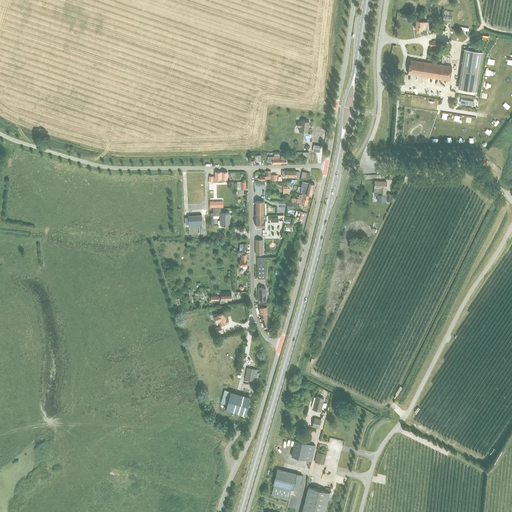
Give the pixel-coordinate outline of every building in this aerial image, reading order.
[(416,21),(415,24),(416,24),(415,30),(421,31),(420,34),(425,35),(426,29),(425,29),(426,22),(417,21),(416,21)] [(442,32),(443,23),(438,22),(437,25),(432,24),(431,30),(442,32)] [(459,89),(476,91),(482,52),(465,49),(459,89)] [(449,80),(452,67),(410,60),(408,74),(449,80)] [(300,122),(298,121),(297,127),(299,127),(299,131),(307,132),(309,121),(300,120),(300,122)] [(281,156),(268,157),(268,162),(271,162),(273,162),(273,164),(281,163),(281,153),(280,153),(281,156)] [(266,179),(271,179),(271,171),(266,171),(266,176),(265,176),(260,176),(260,178),(258,178),(258,180),(265,180),(265,179),(266,179)] [(223,182),(223,179),(226,179),(226,180),(227,180),(227,172),(215,172),(215,176),(213,176),(209,176),(209,180),(209,182),(216,182),(223,182)] [(302,192),(311,195),(314,184),(308,182),(303,181),(301,187),(302,187),(301,192),(302,192)] [(374,181),(374,188),(380,188),(379,195),(377,195),(377,201),(384,202),(385,195),(386,188),(386,182),(374,181)] [(239,182),(237,182),(237,185),(238,185),(238,190),(238,194),(241,194),(243,194),(243,189),(246,189),(246,182),(239,182)] [(299,198),(295,198),(291,198),(291,201),(295,201),(295,208),(299,208),(299,204),(299,203),(299,202),(299,198),(303,197),(308,199),(309,195),(311,195),(302,192),(302,194),(299,195),(299,198)] [(265,220),(267,220),(266,215),(263,215),(263,201),(256,201),(256,227),(265,227),(265,220)] [(229,213),(221,213),(220,208),(213,208),(213,213),(210,213),(210,216),(220,216),(220,225),(230,225),(229,213)] [(296,216),(295,219),(296,220),(296,219),(302,220),(303,217),(304,213),(299,211),(296,210),(295,215),(296,216)] [(189,224),(189,227),(194,226),(194,224),(202,223),(202,215),(188,216),(188,217),(185,218),(185,224),(189,224)] [(257,278),(265,278),(265,258),(257,258),(257,278)] [(259,300),(259,303),(266,302),(266,299),(265,288),(265,287),(263,287),(263,288),(258,288),(259,300)] [(211,300),(220,300),(220,303),(228,303),(228,299),(231,299),(231,293),(221,293),(221,297),(218,297),(218,296),(210,296),(211,300)] [(266,302),(259,303),(260,313),(262,321),(264,327),(270,325),(268,319),(266,312),(267,312),(266,302)] [(225,313),(218,315),(217,314),(214,315),(217,323),(219,322),(220,325),(228,322),(225,313)] [(223,332),(223,331),(221,326),(215,329),(216,333),(217,334),(223,332)] [(255,381),(257,369),(247,367),(245,379),(255,381)] [(221,402),(227,404),(230,391),(225,390),(221,402)] [(230,391),(227,404),(226,409),(231,411),(232,411),(245,414),(250,397),(235,393),(230,391)] [(320,411),(324,399),(316,397),(313,409),(320,411)] [(318,428),(321,420),(314,418),(312,426),(318,428)] [(291,456),(311,461),(315,446),(306,443),(295,441),(291,456)] [(323,464),(326,454),(317,452),(314,462),(323,464)] [(298,491),(302,475),(277,469),(273,485),(274,485),(272,495),(289,499),(291,489),(298,491)] [(329,492),(330,488),(326,487),(325,491),(308,487),(301,511),(324,511),(330,492),(329,492)]
